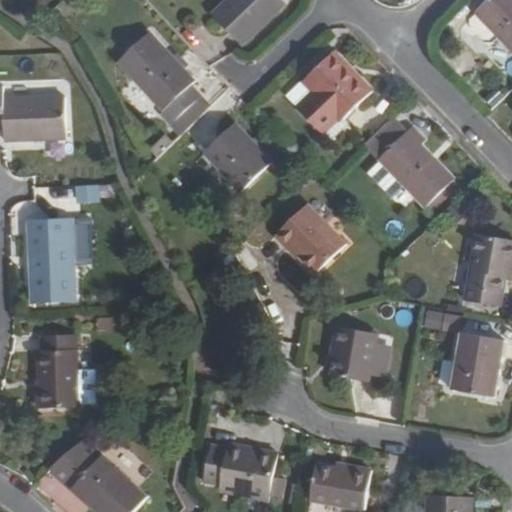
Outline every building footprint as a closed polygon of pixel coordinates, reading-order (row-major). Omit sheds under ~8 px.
[(289,5),(284,0),(229,0),(213,16),(242,47),(289,5)] [(511,0),(490,0),(477,13),(511,49),(511,0)] [(193,79),(149,32),(119,61),(163,107),(159,111),(169,122),(200,93),(189,82),(193,79)] [(372,90),(334,50),(305,80),(342,120),(372,90)] [(347,124),(342,120),(305,80),(290,95),(331,141),(347,124)] [(4,84),(0,84),(0,127),(6,127),(7,139),(69,138),(66,92),(5,95),(4,84)] [(366,145),(380,160),(410,129),(396,116),(366,145)] [(273,157),(236,121),(206,151),(242,188),(273,157)] [(410,129),(380,160),(403,184),(428,209),(429,207),(456,179),(458,177),(424,143),(428,138),(415,124),(410,129)] [(403,184),(380,160),(369,171),(392,195),(403,184)] [(460,183),(456,179),(429,207),(433,211),(460,183)] [(101,200),(100,184),(79,185),(80,201),(101,200)] [(50,187),(33,187),(34,200),(50,199),(50,187)] [(293,245),(303,255),(319,273),(346,245),(307,204),(277,234),(290,248),(293,245)] [(72,218),(34,218),(37,302),(75,302),(72,218)] [(501,306),(505,277),(507,263),(511,263),(511,238),(477,233),(465,300),(501,306)] [(299,259),(303,255),(293,245),(290,248),(299,259)] [(456,333),(459,316),(430,310),(427,327),(456,333)] [(104,314),(101,328),(126,332),(128,317),(104,314)] [(377,333),(337,327),(329,375),(369,381),(377,333)] [(73,333),(40,335),(41,350),(36,350),(39,409),(77,407),(73,333)] [(505,341),(463,334),(454,390),(496,397),(505,341)] [(230,442),(229,448),(256,453),(257,448),(230,442)] [(223,484),(229,448),(212,445),(206,481),(223,484)] [(222,489),(262,496),(263,489),(273,492),(275,481),(281,453),(257,448),(256,453),(229,448),(223,484),(222,489)] [(133,511),(148,495),(103,455),(75,487),(103,511),(133,511)] [(344,472),(317,467),(311,499),(365,509),(372,473),(345,467),(344,472)] [(285,483),(275,481),(273,492),(283,494),(285,483)] [(272,498),(273,492),(263,489),(262,496),(272,498)] [(472,511),(474,497),(430,494),(429,511),(472,511)]
